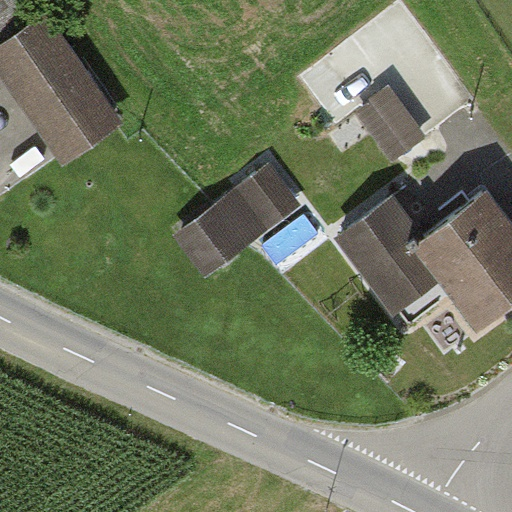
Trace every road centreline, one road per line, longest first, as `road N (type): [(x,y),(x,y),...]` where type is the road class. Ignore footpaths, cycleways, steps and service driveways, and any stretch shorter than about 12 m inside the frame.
road 1 (tertiary): [(0,316),(412,511)]
road 2 (residential): [(431,511),(511,412)]
